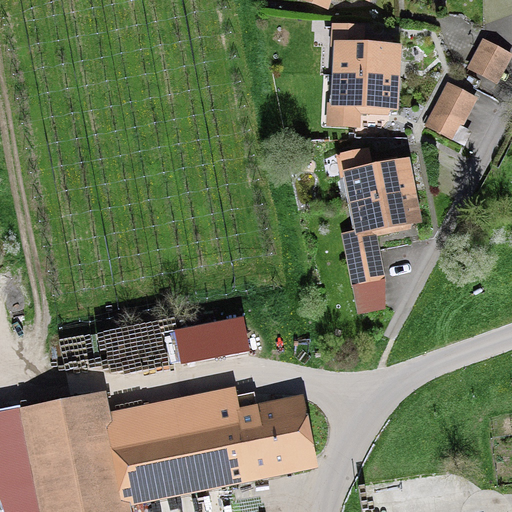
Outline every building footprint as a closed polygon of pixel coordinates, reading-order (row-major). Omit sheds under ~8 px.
[(339,48),(338,76),(395,78),(396,51),(377,51),(375,43),(362,41),(363,28),(349,28),(349,48),(339,48)] [(511,57),(482,42),(468,71),(497,85),(511,57)] [(394,107),(395,78),(338,76),(337,104),(343,104),(342,125),(358,126),(358,113),(371,113),(374,107),(394,107)] [(444,86),(437,100),(468,116),(475,102),(444,86)] [(437,100),(429,114),(460,130),(468,116),(437,100)] [(453,144),(460,130),(429,114),(422,128),(453,144)] [(350,177),(356,203),(411,193),(405,165),(387,169),(381,162),(369,165),(367,151),(355,154),(359,175),(350,177)] [(349,255),(351,270),(381,264),(374,228),(382,226),(383,233),(395,231),(396,224),(416,220),(411,193),(356,203),(365,252),(349,255)] [(384,279),(381,264),(351,270),(354,285),(384,279)] [(104,399),(19,415),(38,511),(126,511),(125,505),(252,481),(251,476),(279,471),(280,474),(309,468),(296,403),(239,415),(236,397),(219,400),(221,412),(184,419),(185,421),(116,435),(113,420),(109,421),(104,399)]
